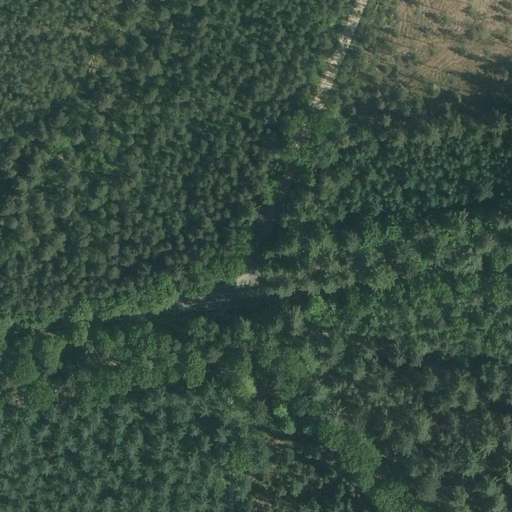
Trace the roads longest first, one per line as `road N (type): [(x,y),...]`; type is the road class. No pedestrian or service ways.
road 1 (track): [(255,245),(359,0)]
road 2 (track): [(256,314),(413,511)]
road 3 (track): [(227,511),(234,309)]
road 4 (track): [(124,0),(83,76),(0,142)]
road 5 (primary): [(247,286),(94,315)]
road 6 (primary): [(94,315),(246,301)]
road 7 (primary): [(246,301),(378,275)]
road 8 (primary): [(378,275),(511,257)]
road 9 (primary): [(378,275),(247,286)]
